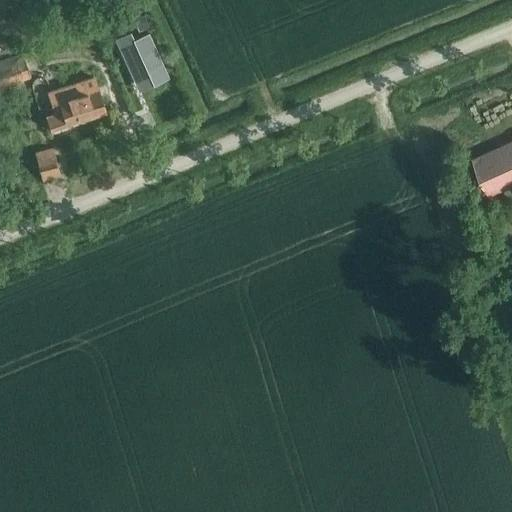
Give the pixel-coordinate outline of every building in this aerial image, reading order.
[(135,18),(140,29),(148,25),(143,14),(135,18)] [(116,38),(138,87),(167,74),(149,32),(133,39),(130,32),(116,38)] [(0,86),(32,77),(26,57),(0,65),(0,86)] [(68,123),(105,111),(93,77),(56,89),(60,100),(51,103),(55,112),(46,115),(51,128),(67,122),(68,123)] [(57,129),(60,140),(81,136),(78,124),(57,129)] [(81,139),(59,140),(60,156),(82,155),(81,139)] [(511,144),(476,161),(489,190),(511,179),(511,144)] [(53,148),(34,153),(41,181),(60,176),(53,148)]
